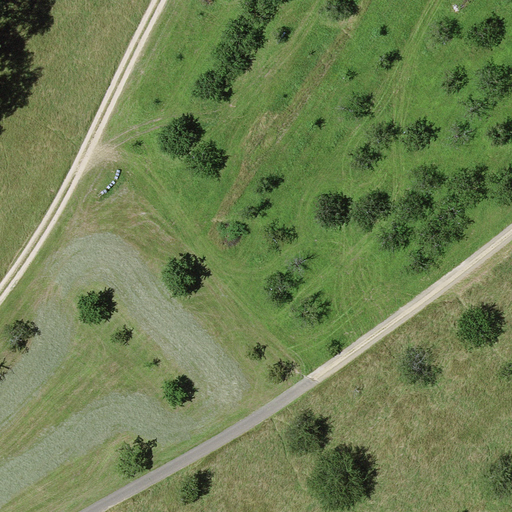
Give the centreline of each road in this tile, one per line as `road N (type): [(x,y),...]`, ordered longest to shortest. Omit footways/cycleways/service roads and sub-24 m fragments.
road 1 (track): [(97,511),(315,380),(511,233)]
road 2 (track): [(159,0),(102,121),(0,298)]
